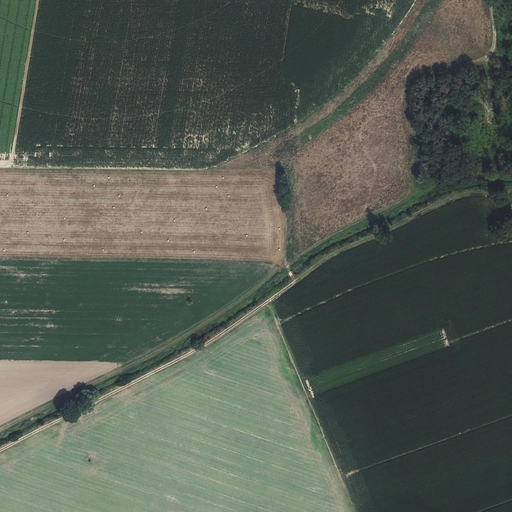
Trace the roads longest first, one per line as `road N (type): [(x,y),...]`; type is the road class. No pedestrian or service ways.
road 1 (track): [(511,186),(446,200),(344,248),(190,355),(0,450)]
road 2 (track): [(265,303),(354,511)]
